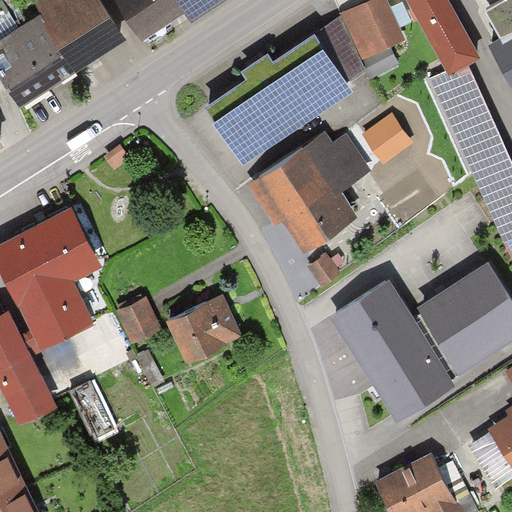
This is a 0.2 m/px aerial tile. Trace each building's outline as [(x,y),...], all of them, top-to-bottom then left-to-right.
[(123,32),(102,0),(35,0),(44,13),(0,41),(0,60),(21,92),(45,76),(48,82),(62,73),(58,67),(71,59),(74,64),(123,32)] [(124,0),(144,30),(184,4),(190,13),(210,0),(124,0)] [(390,45),(402,39),(384,0),(370,0),(323,22),(345,69),(361,61),(368,76),(398,62),(390,45)] [(416,0),(421,8),(436,0),(416,0)] [(449,0),(436,0),(421,8),(452,66),(466,59),(478,52),(449,0)] [(511,62),(511,0),(501,0),(511,18),(511,26),(496,36),(511,62)] [(320,36),(269,68),(299,116),(350,82),(320,36)] [(511,159),(466,59),(452,66),(434,75),(508,236),(511,244),(511,159)] [(299,116),(269,68),(214,103),(244,150),(299,116)] [(400,106),(358,133),(379,166),(422,139),(400,106)] [(307,241),(364,204),(319,135),(253,177),(281,221),(290,215),(307,241)] [(69,207),(0,243),(0,273),(14,300),(21,296),(47,344),(90,321),(69,282),(100,265),(69,207)] [(326,286),(345,273),(330,252),(311,265),(326,286)] [(511,336),(511,301),(485,262),(408,315),(385,281),(331,317),(398,414),(511,336)] [(218,293),(167,318),(190,363),(241,338),(218,293)] [(159,329),(143,297),(115,311),(131,344),(159,329)] [(0,373),(22,416),(55,399),(7,304),(0,307),(0,373)] [(511,367),(503,373),(511,387),(511,367)] [(511,414),(485,432),(511,471),(511,414)] [(38,511),(0,433),(0,511),(38,511)] [(459,511),(428,452),(369,482),(384,511),(459,511)]
